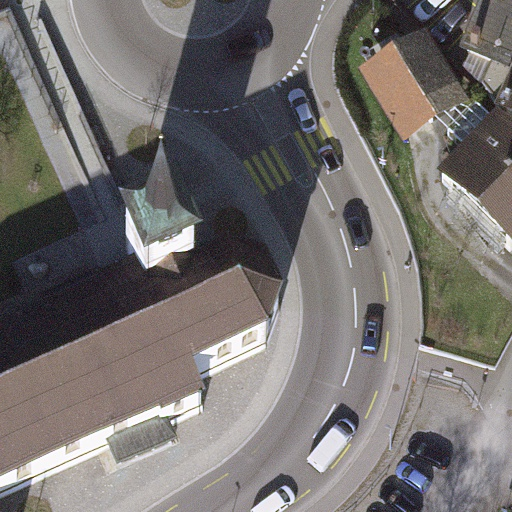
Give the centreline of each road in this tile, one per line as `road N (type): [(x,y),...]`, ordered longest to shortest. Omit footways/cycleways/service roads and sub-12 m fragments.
road 1 (primary): [(212,511),(263,481),(318,427),(340,373),(350,312),(323,199),(244,58)]
road 2 (primary): [(116,0),(140,42),(163,58),(189,67),(244,58)]
